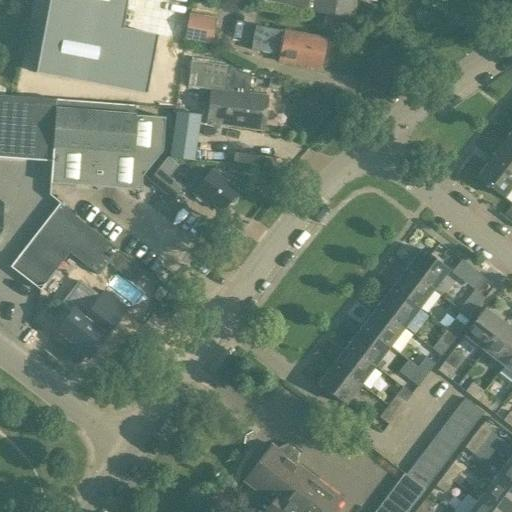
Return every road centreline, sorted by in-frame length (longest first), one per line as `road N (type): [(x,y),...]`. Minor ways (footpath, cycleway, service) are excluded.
road 1 (residential): [(443,395),(404,448),(386,448),(219,318)]
road 2 (residential): [(374,497),(186,362)]
road 3 (tertiary): [(219,318),(309,198),(364,147)]
road 4 (residential): [(364,147),(511,254)]
road 5 (tertiary): [(364,147),(511,42)]
road 6 (unclassified): [(126,451),(0,351)]
